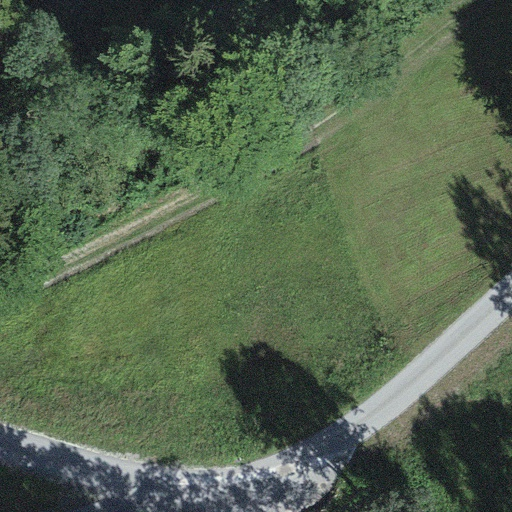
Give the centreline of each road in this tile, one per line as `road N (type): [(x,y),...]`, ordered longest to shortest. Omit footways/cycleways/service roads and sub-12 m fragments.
road 1 (track): [(469,0),(99,266),(0,299)]
road 2 (unclassified): [(511,303),(228,478),(106,511)]
